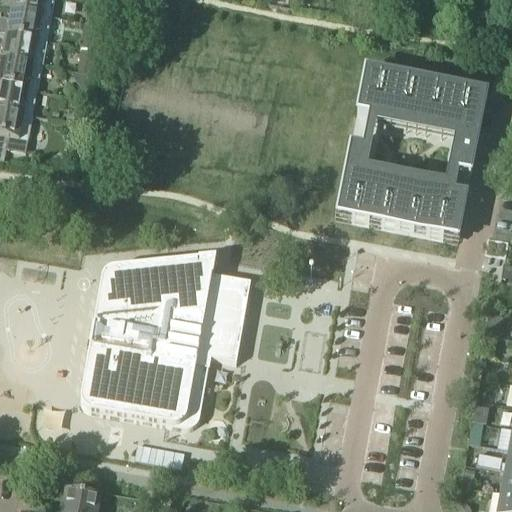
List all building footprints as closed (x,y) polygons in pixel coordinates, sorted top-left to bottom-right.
[(53,0),(0,0),(13,3),(11,16),(50,23),(53,0)] [(9,25),(8,29),(0,27),(0,39),(45,48),(49,25),(50,23),(11,16),(9,25)] [(0,51),(4,52),(1,66),(40,73),(45,48),(0,39),(0,51)] [(80,53),(76,78),(87,80),(89,70),(92,55),(80,53)] [(0,72),(0,90),(36,97),(40,73),(1,66),(0,72)] [(336,216),(334,224),(458,249),(459,240),(458,240),(465,203),(451,200),(455,179),(469,182),(484,107),(486,108),(487,99),(364,75),(362,83),(364,83),(356,120),(369,123),(363,155),(350,153),(337,216),(336,216)] [(72,84),(82,96),(86,96),(89,81),(87,80),(76,78),(73,78),(72,84)] [(36,97),(0,90),(0,116),(31,122),(36,97)] [(24,159),(26,148),(31,122),(0,116),(0,167),(2,168),(4,156),(24,159)] [(80,406),(80,407),(80,408),(80,409),(81,410),(81,411),(82,412),(82,413),(82,414),(83,414),(83,415),(84,415),(84,416),(85,416),(85,417),(86,417),(87,418),(88,419),(89,419),(90,419),(184,436),(185,436),(186,436),(187,436),(188,436),(189,436),(190,435),(191,435),(192,435),(192,434),(193,434),(194,433),(196,432),(196,431),(197,430),(197,429),(198,428),(198,427),(199,426),(199,422),(209,366),(235,370),(250,289),(211,282),(214,266),(112,276),(111,277),(110,277),(109,277),(107,278),(106,279),(105,280),(104,281),(103,282),(102,283),(102,284),(102,285),(101,286),(101,287),(80,404),(80,405),(80,406)] [(494,322),(490,342),(498,343),(501,323),(494,322)] [(481,356),(479,363),(485,364),(486,364),(487,357),(486,357),(481,356)] [(472,484),(474,471),(466,470),(463,482),(472,484)] [(511,479),(505,478),(501,499),(511,501),(511,479)] [(97,511),(99,502),(65,496),(61,511),(97,511)] [(498,511),(511,511),(511,501),(501,499),(498,511)]
